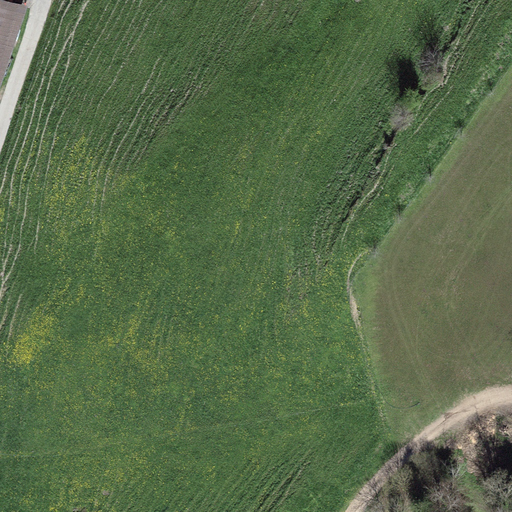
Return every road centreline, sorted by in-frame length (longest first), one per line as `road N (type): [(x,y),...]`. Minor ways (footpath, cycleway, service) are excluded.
road 1 (track): [(43,0),(0,133)]
road 2 (track): [(351,511),(368,481),(439,420)]
